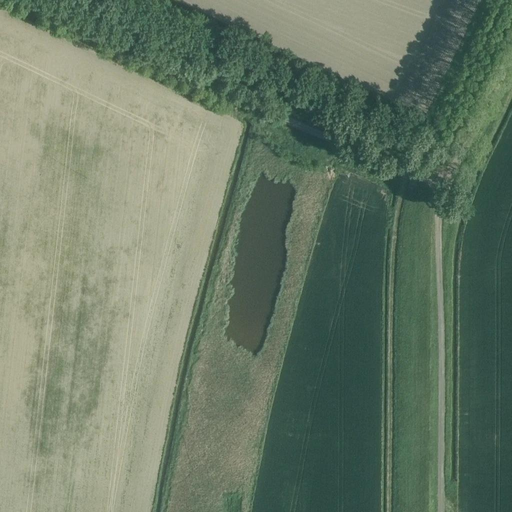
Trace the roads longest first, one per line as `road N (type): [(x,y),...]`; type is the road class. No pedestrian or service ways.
road 1 (track): [(33,0),(336,143),(440,180)]
road 2 (track): [(440,180),(403,197),(393,244),(392,511)]
road 3 (track): [(440,511),(440,180)]
road 4 (track): [(440,180),(511,68)]
